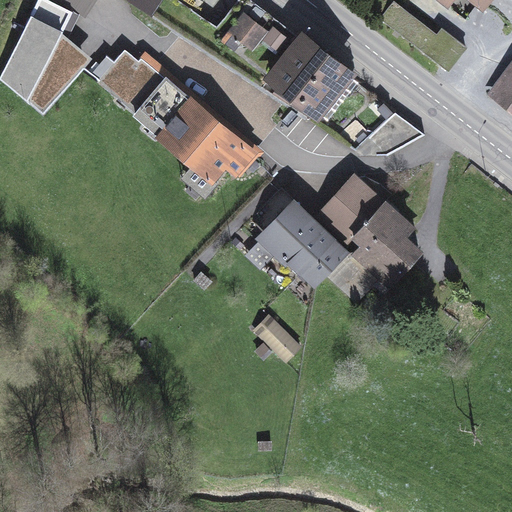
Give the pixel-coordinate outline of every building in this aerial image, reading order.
[(74,0),(70,7),(84,17),(95,0),(74,0)] [(127,0),(135,5),(135,3),(210,53),(249,2),(250,0),(238,0),(217,27),(178,0),(127,0)] [(209,54),(312,122),(319,113),(350,73),(302,36),(299,40),(249,2),(210,53),(209,54)] [(447,70),(466,46),(442,28),(436,36),(393,3),(381,19),(447,70)] [(107,56),(114,63),(119,56),(133,68),(139,61),(116,45),(107,56)] [(133,68),(119,56),(114,63),(98,81),(194,163),(212,178),(224,164),(235,173),(253,153),(142,58),(139,61),(133,68)] [(319,113),(327,119),(358,80),(350,73),(319,113)] [(511,73),(495,95),(511,108),(511,73)] [(369,138),(387,156),(424,134),(395,112),(369,138)] [(205,196),(217,182),(212,178),(194,163),(182,177),(205,196)] [(382,202),(390,193),(379,183),(365,174),(355,178),(382,202)] [(319,215),(348,241),(354,235),(383,203),(382,202),(355,178),(354,177),(319,215)] [(291,260),(317,284),(327,273),(346,253),(342,249),(279,191),(257,214),(271,228),(264,235),(278,247),(275,251),(272,254),(285,266),(291,260)] [(407,241),(404,238),(412,229),(383,203),(354,235),(363,243),(356,250),(348,256),(346,253),(327,273),(355,300),(359,297),(374,281),(383,292),(420,253),(407,241)] [(201,271),(194,279),(204,288),(212,281),(201,271)] [(286,360),(299,347),(274,321),(260,335),(286,360)] [(259,350),(264,356),(270,351),(265,345),(259,350)]
